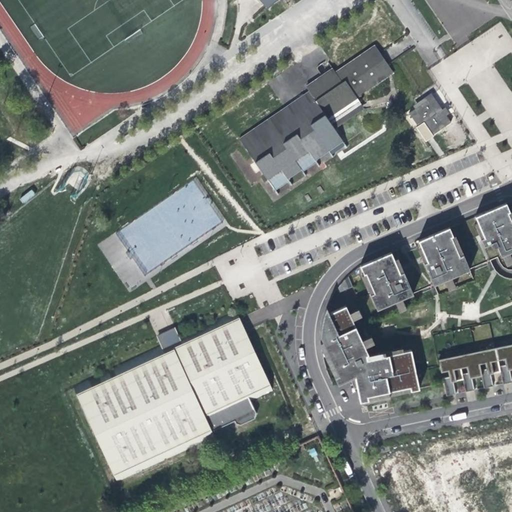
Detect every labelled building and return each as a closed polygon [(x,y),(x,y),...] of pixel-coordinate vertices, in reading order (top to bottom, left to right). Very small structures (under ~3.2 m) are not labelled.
[(257,0),(256,1),(270,13),(276,7),(281,3),(283,5),(289,0),(257,0)] [(388,81),(396,76),(384,59),(378,49),(342,73),(337,77),(334,73),(307,91),(310,95),(240,142),(276,194),(289,184),(288,182),(302,173),(303,175),(317,165),(316,163),(337,149),(344,144),(336,132),(363,115),(355,104),(388,81)] [(432,93),(406,111),(426,140),(452,122),(432,93)] [(511,211),(510,213),(506,204),(475,217),(479,224),(475,226),(479,235),(481,239),(485,248),(495,243),(502,257),(503,257),(507,266),(511,263),(511,258),(510,254),(511,252),(511,211)] [(454,237),(450,228),(419,241),(422,248),(419,250),(425,264),(434,286),(470,271),(469,268),(464,255),(456,236),(454,237)] [(395,260),(392,253),(361,266),(365,275),(363,276),(371,295),(378,310),(396,302),(403,300),(414,295),(404,272),(399,259),(395,260)] [(355,325),(353,321),(363,316),(359,310),(350,314),(346,306),(330,314),(328,309),(326,313),(324,317),(322,326),(322,331),(321,337),(324,342),(322,343),(322,348),(335,377),(339,384),(351,379),(353,383),(355,389),(358,389),(361,401),(369,400),(392,395),(411,390),(420,389),(417,372),(414,363),(412,350),(404,352),(403,348),(387,351),(369,355),(366,347),(375,343),(372,336),(362,340),(355,325)] [(162,345),(74,386),(117,482),(216,437),(212,430),(224,424),(225,427),(230,429),(243,423),(246,418),(240,406),(274,390),(246,331),(243,324),(237,310),(181,336),(177,329),(174,328),(160,334),(159,337),(162,345)] [(511,344),(495,348),(500,372),(510,370),(511,369),(511,344)] [(500,372),(495,348),(477,352),(482,376),(491,374),(493,374),(500,372)] [(477,352),(458,356),(463,380),(473,378),(474,378),(482,376),(477,352)] [(463,380),(458,356),(439,360),(440,367),(441,373),(448,371),(451,383),(454,382),(456,382),(463,380)] [(511,382),(511,378),(510,370),(500,372),(502,385),(508,384),(511,382)] [(491,374),(482,376),(484,389),(489,388),(494,387),(491,374)] [(475,391),(473,378),(463,380),(466,393),(471,392),(475,391)] [(456,395),(454,382),(451,383),(444,384),(446,397),(451,396),(456,395)] [(318,436),(286,450),(292,463),(311,454),(312,457),(325,451),(318,436)]
